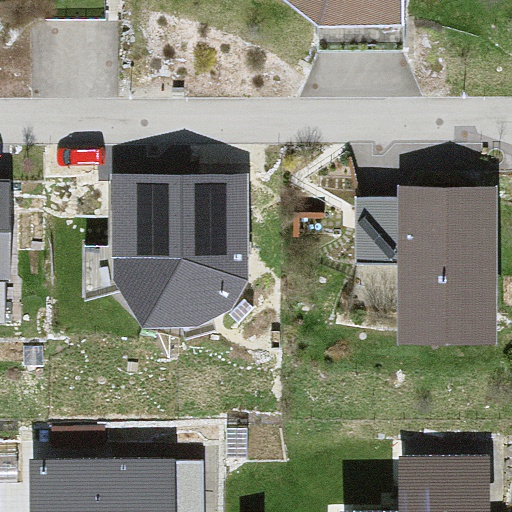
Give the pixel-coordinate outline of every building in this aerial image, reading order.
[(16,175),(0,174),(0,319),(15,320),(16,175)] [(500,177),(355,177),(355,251),(404,251),(404,326),(501,326),(500,177)] [(244,178),(114,178),(114,277),(145,325),(195,325),(227,309),(244,277),(244,178)] [(475,511),(474,435),(383,437),(384,485),(332,486),(332,511),(475,511)] [(196,511),(196,465),(37,466),(37,511),(196,511)]
